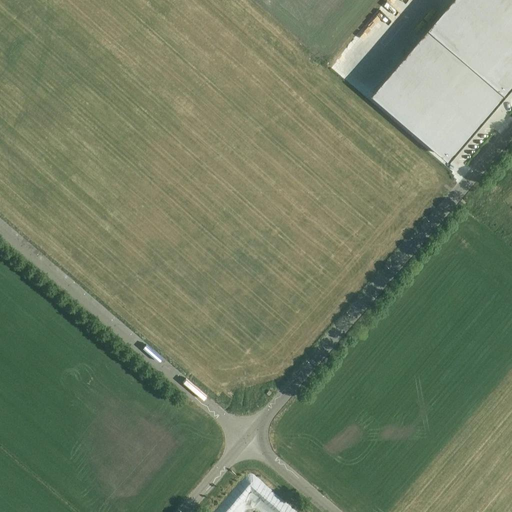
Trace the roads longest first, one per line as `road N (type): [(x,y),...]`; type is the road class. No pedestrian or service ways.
road 1 (tertiary): [(248,440),(511,132)]
road 2 (unclassified): [(248,440),(0,227)]
